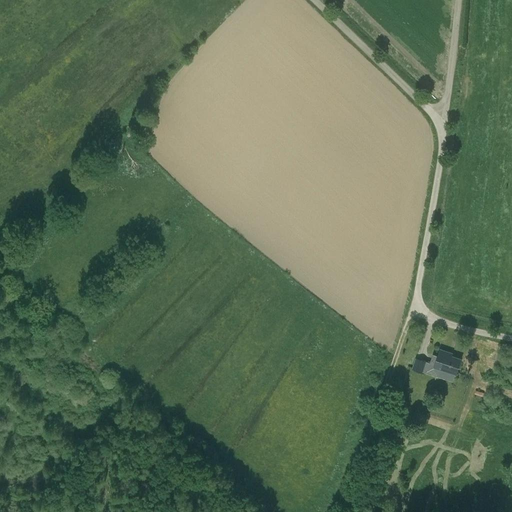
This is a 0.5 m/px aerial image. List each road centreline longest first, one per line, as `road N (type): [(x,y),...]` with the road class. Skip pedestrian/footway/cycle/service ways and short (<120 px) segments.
road 1 (unclassified): [(511,339),(413,309),(441,141),(440,123),(418,101)]
road 2 (track): [(338,511),(413,309)]
road 3 (track): [(418,101),(313,0)]
road 4 (track): [(457,0),(440,123)]
